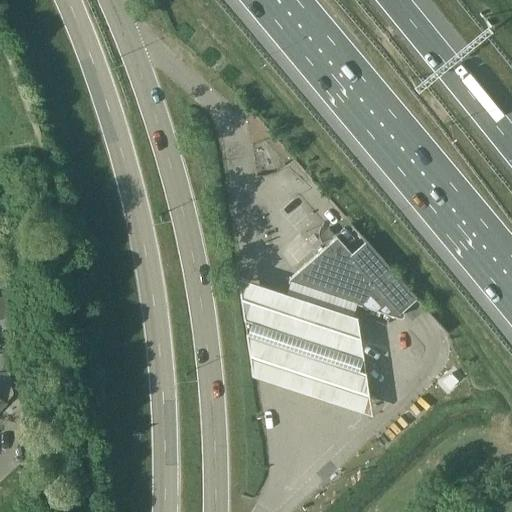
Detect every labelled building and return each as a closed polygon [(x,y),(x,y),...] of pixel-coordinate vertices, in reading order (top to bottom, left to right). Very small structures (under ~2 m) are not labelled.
[(334,234),(329,228),(324,232),(329,238),(334,234)] [(366,308),(368,306),(400,317),(401,317),(402,316),(403,316),(403,315),(403,313),(403,311),(401,310),(408,304),(416,297),(416,296),(366,240),(359,247),(351,253),(337,237),(289,280),(358,303),(363,304),(366,308)] [(255,278),(238,272),(252,372),(269,377),(297,386),(328,397),(354,406),(373,412),(358,312),(355,311),(358,303),(289,280),(287,288),(255,278)] [(0,297),(0,306),(9,306),(8,296),(0,297)] [(449,376),(443,381),(449,388),(455,383),(458,380),(452,373),(449,376)]
